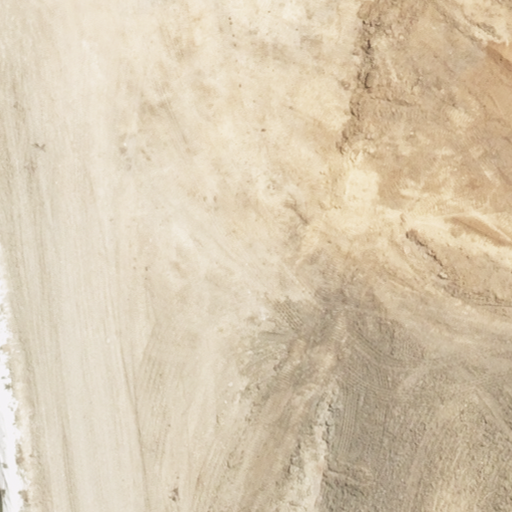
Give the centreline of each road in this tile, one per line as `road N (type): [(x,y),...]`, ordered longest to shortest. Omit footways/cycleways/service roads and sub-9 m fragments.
road 1 (residential): [(235,511),(159,0)]
road 2 (residential): [(256,0),(331,511)]
